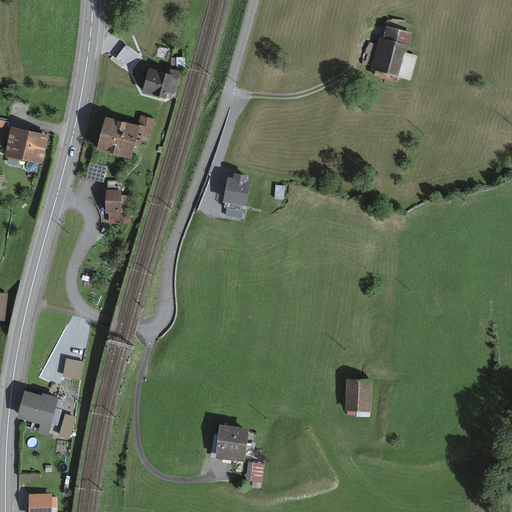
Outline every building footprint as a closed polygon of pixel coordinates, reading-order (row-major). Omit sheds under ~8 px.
[(412,38),(389,31),(376,78),(399,85),(412,38)] [(182,70),(155,60),(144,92),(171,102),(182,70)] [(8,120),(0,118),(0,119),(0,125),(6,127),(8,120)] [(140,134),(103,127),(98,151),(135,158),(140,134)] [(47,137),(15,129),(8,154),(24,159),(25,155),(41,159),(47,137)] [(234,178),(230,177),(224,207),(243,210),(249,181),(246,180),(247,176),(234,173),(234,178)] [(131,196),(106,197),(108,224),(132,223),(131,196)] [(85,361),(67,358),(63,377),(81,380),(85,361)] [(374,382),(350,382),(350,415),(374,416),(374,382)] [(43,394),(28,390),(20,417),(40,423),(38,432),(49,435),(60,396),(44,391),(43,394)] [(248,429),(222,426),(219,454),(244,458),(248,429)] [(265,463),(254,463),(255,486),(265,486),(265,463)] [(54,511),(53,492),(30,493),(30,511),(54,511)]
